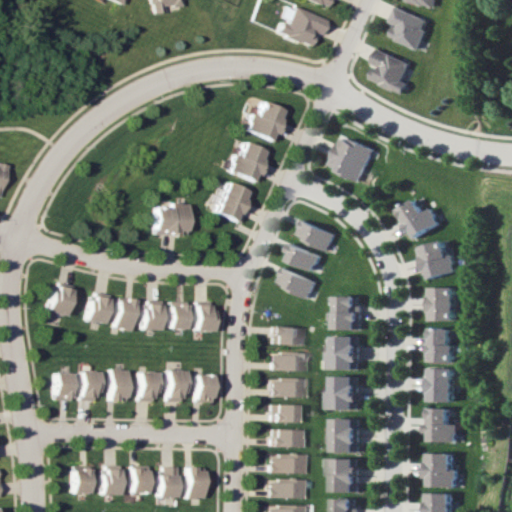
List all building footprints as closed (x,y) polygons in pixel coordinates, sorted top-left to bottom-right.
[(178,5),(177,0),(145,0),(147,13),(160,11),(160,7),(178,5)] [(397,26),(392,36),(422,49),(434,19),(398,5),(391,23),(397,26)] [(321,19),(287,6),(286,10),(278,8),(274,18),(275,18),(270,33),(304,46),(309,33),(315,35),(321,19)] [(406,93),(410,81),(406,79),(413,61),(379,48),(373,63),(378,64),(372,79),(406,93)] [(248,115),(244,114),(237,129),(267,142),(280,111),(255,100),(248,115)] [(376,149),(343,135),(329,167),(363,181),(376,149)] [(262,151),(237,141),(231,156),(226,154),(220,170),(249,182),(262,151)] [(245,192),(219,181),(206,212),(231,223),(245,192)] [(443,224),(435,207),(425,212),(419,199),(399,208),(414,238),(443,224)] [(180,203),(162,202),(162,207),(146,206),(146,233),(179,234),(180,203)] [(297,235),(330,251),(338,233),(305,218),(297,235)] [(454,254),(450,255),(446,239),(419,247),(429,280),(460,271),(454,254)] [(287,259),(316,271),(323,254),(294,242),(287,259)] [(317,280),(283,266),(276,283),(310,297),(317,280)] [(58,316),(66,288),(48,283),(39,310),(58,316)] [(458,286),(430,287),(431,320),(458,320),(458,286)] [(80,320),(99,322),(102,294),(83,292),(80,320)] [(363,329),(364,296),(337,295),(337,328),(363,329)] [(129,299),(111,296),(106,328),(124,330),(129,299)] [(206,330),(207,301),(188,300),(188,330),(206,330)] [(153,329),(154,302),(135,301),(134,328),(153,329)] [(162,328),(180,328),(180,301),(162,301),(162,328)] [(265,343),(297,344),(297,327),(266,325),(265,343)] [(456,362),(457,343),(452,343),(452,328),(430,327),(429,361),(456,362)] [(331,368),(362,369),(363,336),(336,335),(335,351),(331,351),(331,368)] [(300,370),(300,352),(264,352),(264,369),(300,370)] [(101,400),(120,400),(120,369),(102,368),(101,400)] [(456,401),(456,368),(430,368),(429,401),(456,401)] [(159,401),(177,401),(177,370),(159,370),(159,401)] [(91,371),(72,371),(72,400),(91,400),(91,371)] [(131,399),(150,399),(150,371),(130,371),(131,399)] [(65,399),(65,372),(47,372),(47,399),(65,399)] [(205,401),(205,374),(187,374),(187,401),(205,401)] [(330,408),(361,409),(362,376),(335,375),(335,391),(330,391),(330,408)] [(299,396),(299,377),(263,377),(263,396),(299,396)] [(290,422),(290,404),(264,403),(264,421),(290,422)] [(428,440),(460,441),(461,423),(451,423),(451,408),(429,407),(428,440)] [(363,452),(363,418),(336,417),(335,451),(363,452)] [(295,429),(263,428),(263,446),(294,446),(295,429)] [(459,486),(459,467),(455,467),(456,453),(432,452),(432,461),(427,461),(427,481),(428,481),(428,486),(459,486)] [(298,473),(298,454),(263,453),(262,472),(298,473)] [(361,457),(332,458),(332,492),(362,491),(361,457)] [(66,492),(84,493),(85,465),(67,465),(66,492)] [(114,493),(114,465),(95,465),(95,494),(114,493)] [(124,465),(124,492),(143,492),(142,465),(124,465)] [(171,497),(171,466),(152,466),(152,496),(171,497)] [(179,498),(197,498),(197,467),(180,466),(179,498)] [(298,497),(298,479),(261,478),(261,497),(298,497)] [(454,511),(455,493),(427,492),(426,511),(454,511)] [(360,511),(361,498),(332,498),(332,505),(335,505),(334,511),(360,511)]
